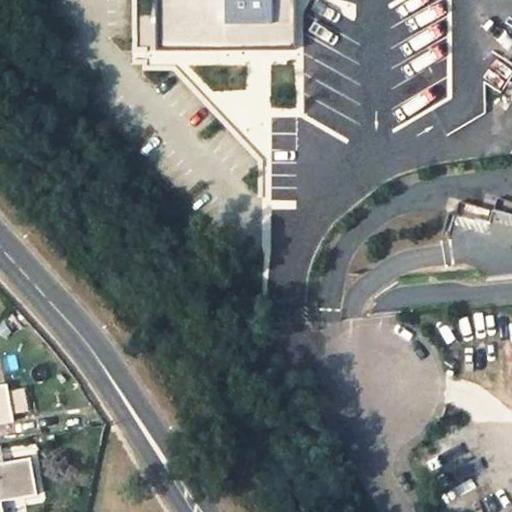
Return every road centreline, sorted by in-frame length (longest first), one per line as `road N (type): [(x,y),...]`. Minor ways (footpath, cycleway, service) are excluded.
road 1 (unclassified): [(195,511),(135,417),(0,250)]
road 2 (residential): [(375,383),(370,456),(394,511)]
